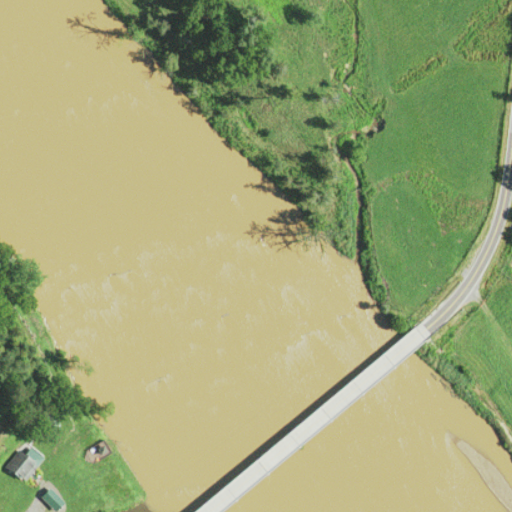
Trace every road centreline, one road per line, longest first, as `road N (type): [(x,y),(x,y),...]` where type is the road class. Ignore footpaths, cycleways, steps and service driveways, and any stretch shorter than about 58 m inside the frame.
road 1 (residential): [(225,511),(428,334)]
road 2 (residential): [(428,334),(486,266),(511,149)]
